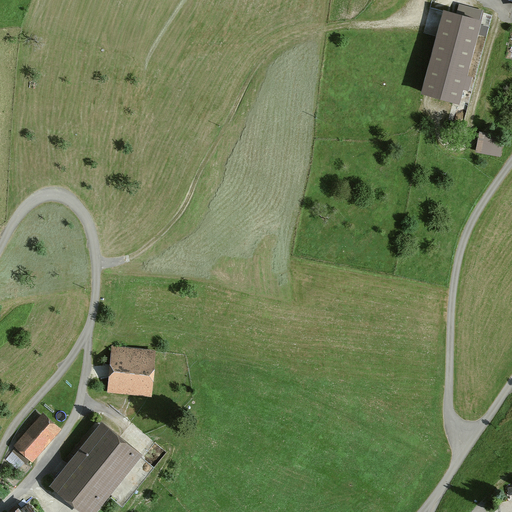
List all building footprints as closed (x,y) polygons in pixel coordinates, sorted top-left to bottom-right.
[(457,0),(438,0),(435,17),(419,14),(414,40),(421,41),(420,49),(428,51),(427,57),(438,59),(433,84),(413,80),(410,98),(441,104),(444,89),(458,92),(465,57),(491,62),(498,27),(454,19),(457,0)] [(491,142),(477,140),(475,154),(489,156),(491,142)] [(152,352),(113,348),(109,392),(148,395),(152,352)] [(60,432),(44,418),(14,450),(29,464),(60,432)] [(90,511),(137,455),(99,424),(47,487),(77,511),(90,511)]
